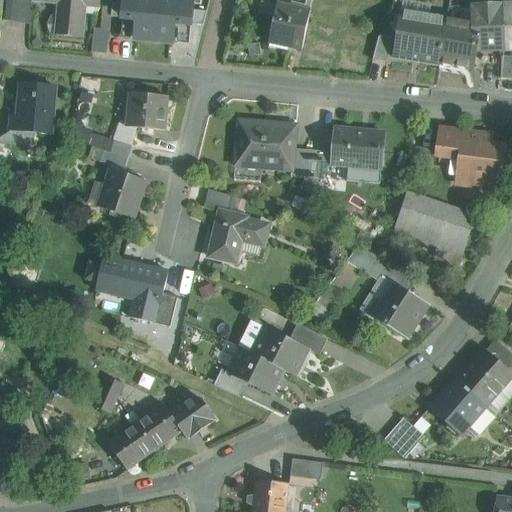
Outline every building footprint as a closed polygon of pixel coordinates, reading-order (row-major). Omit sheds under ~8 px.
[(33,0),(67,3),(63,37),(82,39),(86,7),(101,8),(101,0),(33,0)] [(159,0),(124,0),(122,21),(136,23),(134,38),(156,40),(159,0)] [(195,0),(159,0),(156,40),(175,42),(176,26),(193,27),(195,0)] [(311,12),(277,5),(269,43),(271,43),(272,37),(289,41),(287,47),(303,50),(311,12)] [(473,25),(448,21),(440,65),(474,71),(478,47),(478,41),(481,24),(498,23),(497,5),(472,6),(473,25)] [(498,23),(481,24),(478,41),(478,47),(506,52),(504,5),(497,5),(498,23)] [(448,21),(401,13),(394,57),(440,65),(448,21)] [(91,51),(106,52),(107,28),(92,28),(91,51)] [(391,39),(379,37),(373,61),(387,63),(391,39)] [(511,57),(502,57),(501,79),(511,79),(511,57)] [(56,88),(22,84),(19,119),(12,118),(11,132),(35,134),(51,136),(56,88)] [(167,98),(131,95),(129,124),(128,128),(139,129),(164,132),(167,98)] [(112,138),(117,125),(90,113),(84,126),(112,138)] [(114,141),(133,147),(139,129),(128,128),(129,124),(120,121),(114,141)] [(297,127),(240,122),(236,167),(292,172),(293,172),(295,150),(297,127)] [(485,136),(442,130),(438,157),(462,160),(458,185),(485,189),(485,191),(495,192),(495,190),(499,191),(501,175),(504,172),(508,148),(484,145),(485,136)] [(11,132),(0,140),(0,141),(34,145),(35,134),(11,132)] [(384,138),(336,134),(333,161),(381,165),(384,138)] [(109,139),(105,152),(129,159),(133,147),(114,141),(109,139)] [(310,151),(295,150),(293,172),(292,172),(291,178),(306,179),(310,151)] [(310,151),(306,179),(320,180),(325,152),(310,151)] [(129,159),(105,152),(101,163),(125,171),(129,159)] [(148,182),(110,170),(98,208),(136,220),(148,182)] [(233,198),(209,190),(206,204),(230,210),(233,198)] [(474,218),(409,196),(399,224),(444,239),(438,256),(459,263),(474,218)] [(248,219),(220,212),(210,258),(237,264),(242,242),(264,247),(269,227),(247,221),(248,219)] [(391,264),(361,245),(348,263),(359,270),(380,283),(383,279),(382,279),(391,264)] [(168,273),(105,259),(103,266),(90,263),(86,281),(99,284),(98,291),(135,300),(131,318),(155,323),(160,300),(162,300),(163,295),(168,273)] [(348,263),(318,303),(332,313),(359,277),(355,275),(359,270),(348,263)] [(417,280),(391,264),(382,279),(383,279),(395,287),(396,285),(409,293),(417,280)] [(409,293),(396,285),(395,287),(384,304),(380,301),(370,317),(407,340),(417,324),(413,322),(424,304),(428,307),(428,305),(409,293)] [(177,298),(163,295),(162,300),(160,300),(155,323),(170,327),(177,298)] [(328,340),(300,326),(298,325),(291,341),(309,350),(308,351),(320,357),(328,340)] [(291,341),(267,329),(254,355),(254,356),(284,371),(295,377),(308,351),(309,350),(291,341)] [(61,334),(54,349),(64,354),(71,339),(61,334)] [(511,364),(511,355),(497,342),(488,352),(508,370),(511,364)] [(254,355),(242,349),(230,374),(229,375),(247,384),(271,396),(284,371),(254,356),(254,355)] [(486,350),(473,365),(459,381),(487,407),(511,378),(511,373),(508,370),(488,352),(486,350)] [(247,384),(229,375),(230,374),(223,371),(215,386),(240,398),(247,384)] [(124,385),(108,378),(101,393),(117,400),(124,385)] [(487,407),(459,381),(446,395),(444,393),(431,408),(450,425),(454,420),(466,431),(467,430),(476,438),(497,415),(487,407)] [(117,400),(101,393),(94,407),(111,415),(117,400)] [(217,421),(203,401),(194,396),(175,410),(183,420),(187,417),(199,434),(217,421)] [(170,413),(164,405),(137,424),(156,452),(183,433),(184,432),(170,413)] [(187,417),(183,420),(175,410),(170,413),(184,432),(183,433),(189,441),(199,434),(187,417)] [(404,419),(385,442),(404,459),(406,459),(425,438),(404,419)] [(137,424),(109,444),(128,471),(156,452),(137,424)] [(14,440),(2,437),(0,444),(0,460),(9,463),(14,440)] [(28,444),(14,440),(9,463),(22,466),(28,444)] [(324,464),(293,460),(291,477),(321,481),(324,464)] [(286,511),(289,485),(257,481),(253,511),(286,511)] [(511,511),(511,499),(497,498),(495,511),(511,511)]
